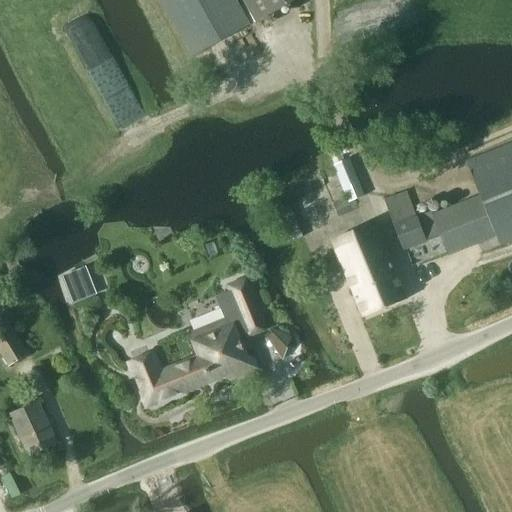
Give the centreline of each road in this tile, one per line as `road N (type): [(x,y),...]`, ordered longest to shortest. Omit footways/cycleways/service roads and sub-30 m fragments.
road 1 (tertiary): [(50,511),(511,324)]
road 2 (track): [(350,148),(331,97),(319,0)]
